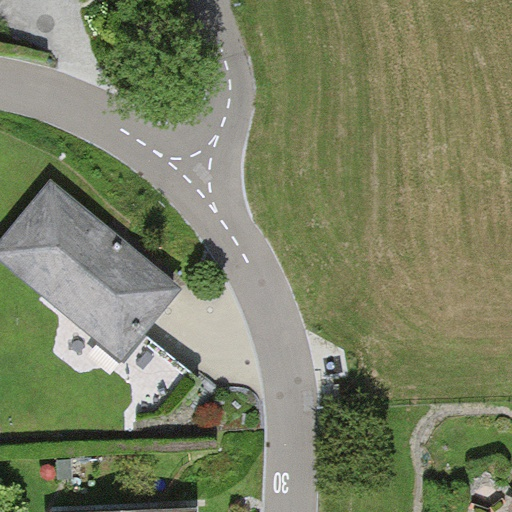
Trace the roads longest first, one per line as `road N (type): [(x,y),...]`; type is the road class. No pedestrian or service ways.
road 1 (residential): [(187,182),(223,221),(255,277),(293,397),(291,511)]
road 2 (residential): [(0,88),(54,99),(148,150),(187,182)]
road 3 (unclassified): [(187,182),(225,130),(234,94),(208,0)]
